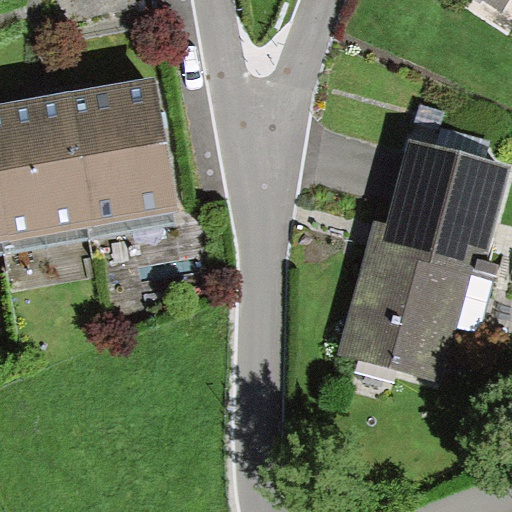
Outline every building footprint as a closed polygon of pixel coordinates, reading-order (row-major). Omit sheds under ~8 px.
[(69,0),(72,13),(157,0),(156,0),(69,0)] [(484,0),(504,12),(511,0),(484,0)] [(67,92),(93,231),(178,215),(152,76),(67,92)] [(0,104),(0,220),(5,247),(93,231),(67,92),(0,104)] [(509,172),(408,148),(388,233),(374,230),(342,361),(442,385),(475,251),(489,254),(509,172)]
